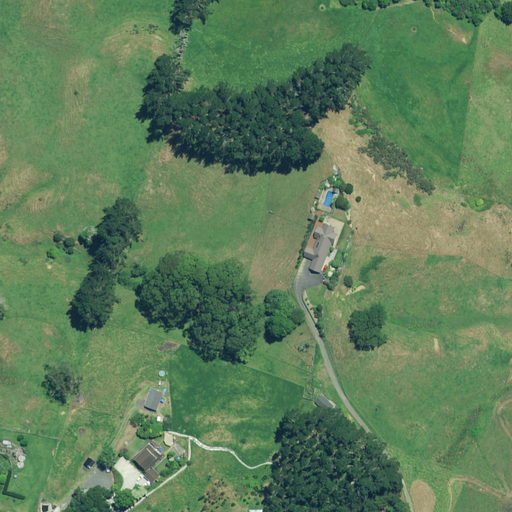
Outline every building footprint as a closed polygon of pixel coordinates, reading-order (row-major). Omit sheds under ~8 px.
[(316,233),(319,234),(313,249),(308,247),(304,256),(313,259),(310,268),(321,273),(332,244),(334,245),(339,234),(334,232),(335,228),(324,224),(322,228),(319,227),(316,233)] [(163,393),(150,388),(144,406),(156,410),(163,393)] [(324,411),(326,409),(328,410),(329,409),(331,410),(334,406),(321,395),(315,402),(324,411)] [(132,459),(143,471),(154,460),(155,462),(161,457),(148,443),(132,459)] [(158,475),(151,468),(143,476),(150,483),(158,475)]
